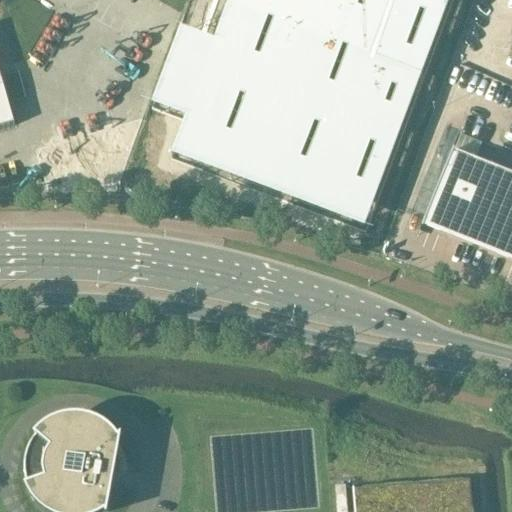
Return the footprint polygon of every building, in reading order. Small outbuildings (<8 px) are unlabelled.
[(181,32),(152,110),(185,123),(171,161),(366,234),(453,0),(231,0),(214,45),(181,32)] [(0,131),(14,128),(0,79),(0,131)] [(511,179),(453,156),(423,231),(511,266),(511,179)] [(25,465),(25,473),(25,482),(27,490),(25,491),(29,499),(33,506),(38,511),(108,511),(109,511),(121,444),(122,440),(119,442),(113,436),(106,430),(98,426),(90,422),(81,421),(72,420),(64,422),(55,424),(47,429),(40,434),(34,440),(36,442),(31,449),(28,455),(28,457),(25,465)] [(352,490),(353,511),(471,511),(469,480),(352,490)]
